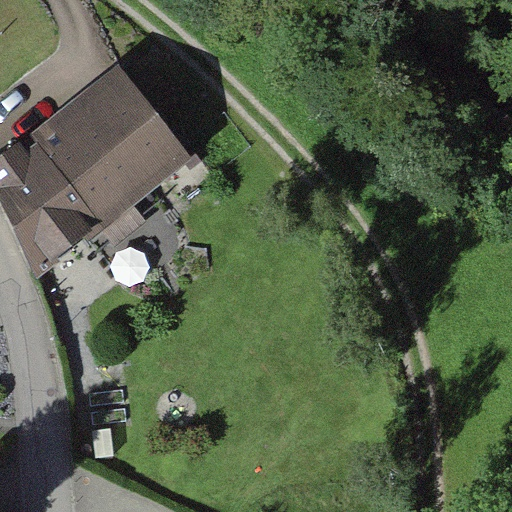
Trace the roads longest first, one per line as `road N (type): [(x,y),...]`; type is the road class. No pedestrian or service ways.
road 1 (track): [(125,0),(296,152),(372,243),(415,344),(433,462),(431,511)]
road 2 (residential): [(0,257),(33,343),(51,511)]
